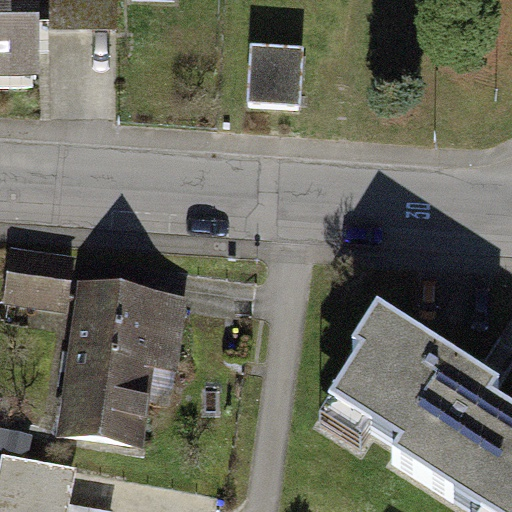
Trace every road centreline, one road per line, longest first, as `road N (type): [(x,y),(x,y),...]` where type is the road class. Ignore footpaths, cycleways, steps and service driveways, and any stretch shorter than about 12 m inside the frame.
road 1 (residential): [(296,206),(265,511)]
road 2 (residential): [(0,188),(296,206)]
road 3 (residential): [(296,206),(511,219)]
